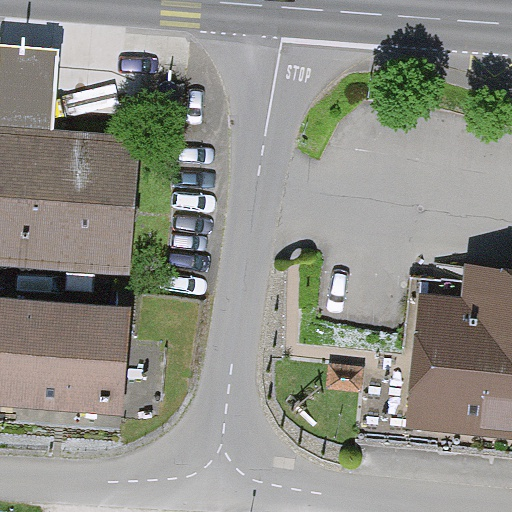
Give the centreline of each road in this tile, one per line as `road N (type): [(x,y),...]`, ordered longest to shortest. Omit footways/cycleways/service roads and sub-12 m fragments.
road 1 (residential): [(208,475),(265,14)]
road 2 (residential): [(511,496),(208,475)]
road 3 (secondary): [(265,14),(511,29)]
road 4 (residential): [(208,475),(0,472)]
road 5 (secondary): [(126,0),(265,14)]
